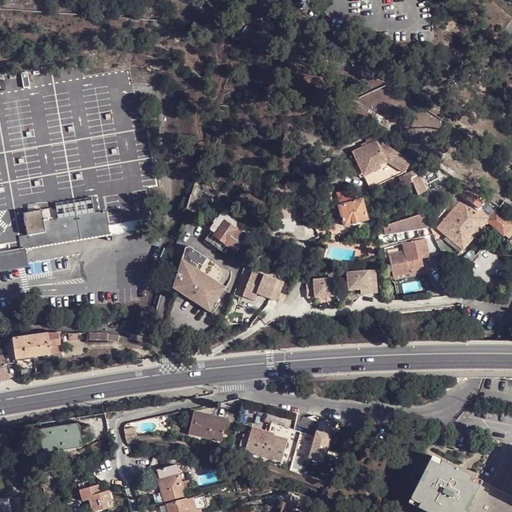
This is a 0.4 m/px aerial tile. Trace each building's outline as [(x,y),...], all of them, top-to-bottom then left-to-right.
[(0,75),(0,242),(26,238),(24,231),(31,230),(29,210),(47,206),(64,203),(66,216),(112,209),(114,224),(156,218),(152,188),(161,186),(148,97),(138,99),(137,91),(134,69),(88,76),(85,62),(0,75)] [(381,139),(354,151),(364,171),(374,167),(376,171),(383,167),(382,165),(381,163),(388,160),(390,161),(405,171),(412,160),(381,139)] [(374,167),(364,171),(365,175),(376,171),(374,167)] [(399,178),(403,188),(414,184),(412,178),(420,174),(417,168),(399,178)] [(420,174),(412,178),(414,184),(417,191),(427,188),(420,174)] [(342,200),(354,196),(352,190),(340,194),(342,200)] [(473,193),(469,199),(480,209),(485,203),(473,193)] [(197,213),(201,199),(198,197),(194,195),(190,208),(197,213)] [(342,200),(343,205),(355,201),(354,196),(342,200)] [(370,220),(365,199),(355,201),(343,205),(342,205),(347,225),(370,220)] [(448,267),(464,249),(487,224),(489,220),(498,210),(487,201),(485,203),(480,209),(469,199),(466,201),(464,199),(440,228),(437,231),(442,242),(438,244),(443,254),(446,260),(448,267)] [(47,206),(49,219),(66,216),(64,203),(47,206)] [(231,217),(234,212),(224,205),(214,219),(217,223),(225,213),(231,217)] [(31,230),(50,227),(49,219),(47,206),(29,210),(31,230)] [(114,224),(112,209),(66,216),(49,219),(50,227),(31,230),(24,231),(26,238),(27,247),(115,232),(114,224)] [(491,222),(510,238),(511,235),(511,222),(500,211),(498,210),(489,220),(491,222)] [(234,212),(231,217),(242,225),(244,223),(246,220),(243,218),(234,212)] [(238,252),(254,231),(244,223),(242,225),(231,217),(225,213),(217,223),(211,231),(212,233),(238,252)] [(244,223),(254,231),(260,223),(246,213),(243,218),(246,220),(244,223)] [(422,214),(383,227),(384,236),(428,228),(422,214)] [(115,232),(118,240),(162,233),(161,224),(160,217),(156,218),(114,224),(115,232)] [(115,232),(27,247),(27,255),(118,240),(115,232)] [(234,258),(238,252),(212,233),(208,240),(234,258)] [(409,260),(443,254),(438,244),(436,237),(424,240),(405,243),(407,251),(391,254),(396,277),(413,274),(411,267),(409,260)] [(0,259),(27,255),(27,247),(26,238),(0,242),(0,259)] [(173,288),(214,313),(219,303),(216,302),(226,287),(196,268),(199,264),(202,266),(207,258),(190,245),(185,246),(173,288)] [(443,254),(409,260),(411,267),(446,260),(443,254)] [(286,282),(254,270),(245,294),(257,300),(260,293),(261,291),(265,292),(263,294),(272,298),(279,301),(286,282)] [(379,271),(350,273),(351,291),(363,290),(373,290),(373,294),(381,293),(379,271)] [(338,278),(316,280),(317,284),(309,284),(310,298),(340,297),(338,278)] [(51,332),(20,337),(21,343),(17,344),(19,358),(37,355),(37,356),(54,354),(51,332)] [(62,332),(51,332),(54,354),(65,352),(62,332)] [(100,332),(90,332),(90,340),(109,342),(110,333),(100,332)] [(6,359),(0,360),(0,371),(1,377),(3,382),(13,380),(6,359)] [(190,433),(223,440),(226,423),(212,420),(213,417),(195,412),(190,433)] [(78,423),(41,429),(44,451),(57,449),(56,446),(81,443),(78,423)] [(268,436),(287,442),(326,453),(334,444),(271,426),(268,436)] [(38,430),(42,454),(82,448),(81,443),(56,446),(57,449),(44,451),(41,429),(38,430)] [(282,460),(287,442),(268,436),(264,435),(262,431),(256,429),(251,431),(246,450),(258,453),(258,452),(273,457),(272,458),(282,460)] [(440,465),(442,460),(432,456),(430,460),(440,465)] [(473,476),(442,460),(440,465),(430,460),(411,498),(421,503),(418,508),(426,511),(466,511),(480,485),(470,480),(473,476)] [(189,483),(182,485),(176,466),(158,471),(161,480),(159,481),(165,502),(185,496),(184,493),(191,490),(189,483)] [(0,511),(13,511),(5,467),(0,467),(0,511)] [(470,480),(480,485),(482,481),(473,476),(470,480)] [(511,511),(511,495),(482,481),(480,485),(466,511),(511,511)] [(99,484),(81,488),(85,503),(91,501),(94,511),(114,507),(109,490),(101,493),(99,484)] [(207,507),(204,496),(197,499),(199,509),(207,507)] [(167,505),(169,511),(197,511),(193,498),(167,505)] [(408,503),(418,508),(421,503),(411,498),(408,503)]
